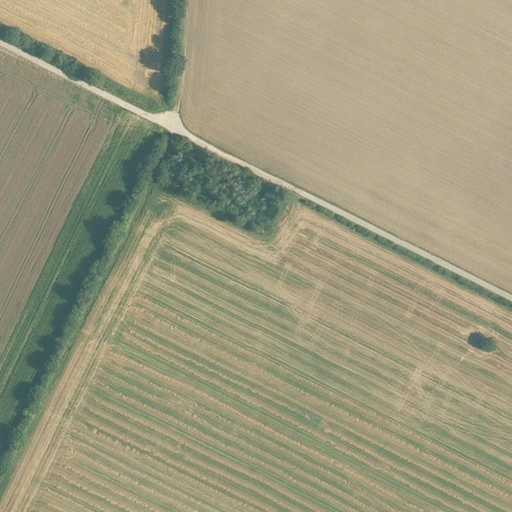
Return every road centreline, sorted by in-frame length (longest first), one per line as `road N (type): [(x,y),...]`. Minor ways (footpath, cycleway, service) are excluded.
road 1 (track): [(511,296),(0,41)]
road 2 (track): [(185,0),(171,136),(75,355),(0,493)]
